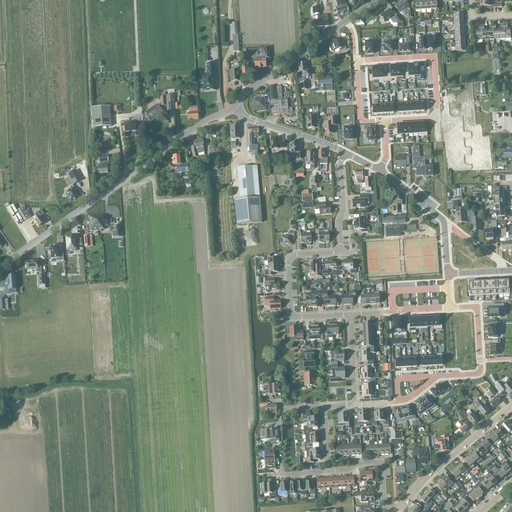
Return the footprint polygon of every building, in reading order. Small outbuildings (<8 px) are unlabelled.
[(348,12),(345,0),(335,0),(337,7),(336,7),(338,15),(348,12)] [(404,0),(395,6),(400,13),(402,15),(402,16),(403,16),(405,15),(405,13),(406,12),(407,14),(408,13),(408,18),(413,18),(412,16),(412,12),(412,10),(409,10),(409,7),(404,0)] [(319,7),(313,8),(313,15),(317,14),(317,16),(318,16),(319,27),(320,28),(322,27),(323,26),(329,26),(328,15),(320,16),(319,7)] [(390,10),(381,17),(385,23),(390,19),(393,24),(398,23),(398,28),(403,28),(403,23),(398,16),(394,19),(393,17),(394,17),(390,10)] [(432,36),(425,37),(426,51),(429,50),(429,51),(429,50),(431,50),(432,50),(433,50),(432,44),(433,44),(432,44),(432,43),(433,43),(432,43),(432,42),(435,42),(435,34),(432,35),(432,36)] [(419,35),(416,36),(416,43),(419,43),(419,44),(419,45),(420,51),(421,51),(423,51),(426,51),(425,37),(419,37),(419,35)] [(335,51),(339,49),(340,52),(346,50),(343,42),(340,43),(338,39),(331,42),(332,46),(331,47),(330,48),(332,52),(333,53),(334,52),(335,51)] [(369,42),(365,42),(366,54),(374,54),(373,47),(377,47),(377,39),(369,40),(369,42)] [(406,44),(399,44),(399,52),(404,52),(406,52),(411,52),(411,48),(414,48),(413,39),(406,39),(406,44)] [(383,45),(382,45),(382,48),(383,48),(383,53),(388,53),(388,52),(392,52),(392,51),(392,50),(396,49),(395,43),(392,43),(392,42),(386,42),(386,44),(382,44),(383,45)] [(255,68),(266,67),(266,59),(270,58),(270,48),(263,49),(263,58),(262,59),(262,60),(258,60),(258,59),(254,59),(254,63),(255,63),(255,68)] [(207,64),(207,70),(207,74),(201,75),(201,90),(205,90),(205,91),(216,90),(214,63),(207,64)] [(299,72),(298,72),(299,78),(300,84),(300,83),(301,90),(307,90),(305,78),(309,77),(308,71),(307,71),(306,64),(298,65),(299,72)] [(408,66),(408,73),(405,73),(406,80),(409,79),(409,78),(415,78),(414,65),(408,66)] [(420,80),(423,80),(423,72),(420,72),(419,65),(414,65),(415,78),(420,78),(420,80)] [(390,67),(391,74),(387,74),(388,82),(391,81),(391,80),(397,79),(396,66),(395,66),(395,67),(390,67)] [(397,79),(402,79),(402,81),(406,81),(405,73),(402,74),(401,66),(396,66),(397,79)] [(237,70),(230,71),(231,82),(239,81),(238,73),(241,73),(240,67),(237,67),(237,70)] [(379,80),(384,80),(384,82),(388,82),(387,74),(384,75),(383,67),(378,68),(379,80)] [(372,68),(373,75),(369,75),(370,82),(373,82),(373,81),(379,80),(378,68),(372,68)] [(332,78),(317,79),(318,91),(333,90),(332,78)] [(268,94),(269,103),(270,114),(289,112),(287,99),(282,99),(281,86),(268,87),(268,94)] [(451,93),(450,93),(451,98),(462,98),(461,90),(459,90),(459,87),(453,88),(453,91),(451,91),(451,93)] [(257,100),(253,100),(254,110),(258,110),(258,112),(266,111),(266,106),(264,106),(264,103),(269,103),(268,94),(256,95),(257,100)] [(166,96),(167,111),(175,111),(174,95),(166,96)] [(464,102),(451,103),(452,118),(465,118),(464,102)] [(92,108),(93,120),(93,128),(111,127),(110,106),(92,108)] [(187,114),(188,119),(198,118),(197,106),(189,107),(189,113),(190,113),(187,114)] [(160,107),(152,112),(150,109),(145,113),(147,115),(146,116),(150,122),(154,119),(163,113),(160,107)] [(306,118),(307,128),(316,128),(315,120),(319,120),(318,114),(314,114),(315,117),(306,118)] [(323,124),(324,134),(333,133),(332,126),(336,125),(336,118),(329,119),(329,123),(323,124)] [(463,127),(462,127),(463,132),(474,131),(474,124),(471,124),(471,121),(465,121),(465,124),(463,125),(463,127)] [(124,123),(125,132),(136,131),(135,122),(124,123)] [(419,134),(418,134),(418,136),(424,135),(424,136),(427,136),(427,129),(424,129),(424,123),(418,124),(419,134)] [(403,134),(403,125),(397,125),(397,130),(394,130),(395,135),(403,134)] [(239,126),(230,127),(231,139),(231,142),(236,142),(236,138),(240,138),(240,133),(239,133),(239,126)] [(370,126),(364,126),(364,130),(367,130),(368,141),(375,141),(376,141),(376,140),(376,136),(375,136),(375,134),(376,134),(375,133),(375,129),(371,129),(370,126)] [(248,133),(249,145),(255,145),(254,138),(256,138),(256,136),(259,136),(258,128),(248,128),(248,133)] [(353,140),(352,128),(344,128),(344,131),(341,131),(342,138),(345,137),(345,139),(347,139),(348,140),(353,140)] [(471,137),(463,138),(464,143),(474,143),(474,137),(477,137),(477,133),(470,134),(471,137)] [(195,146),(191,147),(193,157),(198,157),(197,154),(199,153),(204,152),(203,148),(204,148),(203,142),(204,142),(203,139),(202,139),(198,140),(198,141),(194,141),(195,146)] [(272,139),(270,139),(271,149),(280,148),(285,147),(284,141),(279,141),(279,139),(272,139)] [(298,143),(290,143),(290,153),(297,153),(297,160),(303,159),(303,152),(299,153),(298,143)] [(474,143),(464,143),(464,149),(471,149),(472,152),(478,151),(478,148),(475,148),(474,143)] [(419,146),(412,147),(413,169),(416,169),(416,176),(422,176),(426,180),(425,166),(425,157),(420,157),(419,146)] [(328,158),(324,158),(324,150),(319,150),(318,159),(320,159),(320,164),(327,164),(328,158)] [(472,155),(464,155),(465,161),(476,160),(475,155),(478,155),(478,151),(472,152),(472,155)] [(315,152),(307,152),(307,158),(305,158),(305,164),(311,164),(311,169),(314,169),(314,164),(315,152)] [(109,167),(108,156),(99,157),(99,164),(101,163),(102,167),(98,167),(99,174),(108,173),(107,167),(109,167)] [(180,156),(173,156),(174,166),(177,166),(177,173),(181,173),(189,172),(189,164),(182,165),(182,161),(180,161),(180,156)] [(404,156),(395,157),(395,169),(405,168),(405,163),(409,163),(408,157),(404,157),(404,156)] [(476,160),(465,161),(465,167),(473,166),(473,170),(479,169),(479,166),(476,166),(476,160)] [(433,165),(425,166),(426,180),(430,177),(431,177),(433,177),(433,174),(435,174),(434,171),(433,171),(433,165)] [(258,166),(252,166),(237,167),(240,200),(235,200),(237,224),(262,222),(258,166)] [(76,170),(67,175),(69,177),(73,185),(82,181),(76,170)] [(362,171),(354,171),(355,176),(356,176),(356,180),(357,180),(358,184),(362,184),(362,180),(363,180),(363,177),(366,177),(366,173),(364,173),(362,173),(362,171)] [(288,172),(281,172),(280,183),(288,183),(288,172)] [(68,190),(65,192),(70,202),(79,198),(74,187),(68,190)] [(500,188),(492,189),(492,196),(492,199),(495,199),(504,198),(503,192),(500,192),(500,188)] [(396,206),(393,206),(393,215),(401,214),(401,206),(403,206),(402,201),(402,192),(395,193),(395,201),(396,206)] [(353,208),(364,208),(364,204),(369,204),(368,196),(360,197),(360,200),(352,200),(352,201),(351,202),(352,204),(353,205),(353,208)] [(458,201),(453,202),(453,210),(457,210),(457,214),(458,214),(458,222),(466,222),(465,209),(459,210),(458,201)] [(330,214),(330,206),(326,207),(326,203),(315,204),(315,210),(319,209),(320,215),(330,214)] [(18,211),(24,221),(31,217),(25,206),(18,211)] [(45,214),(41,210),(35,214),(38,218),(35,221),(39,227),(44,223),(40,217),(45,214)] [(496,211),(490,211),(490,215),(496,214),(496,218),(497,218),(497,221),(503,220),(503,217),(505,217),(505,210),(496,211)] [(472,224),(473,231),(481,231),(480,218),(474,218),(474,214),(473,214),(472,211),(468,211),(468,217),(471,217),(471,224),(472,224)] [(97,216),(88,217),(89,217),(90,231),(98,231),(101,230),(105,229),(105,226),(108,226),(107,221),(104,221),(104,216),(97,216)] [(354,225),(364,224),(367,224),(367,219),(367,216),(360,216),(360,219),(354,220),(354,221),(353,221),(354,225)] [(486,240),(494,240),(493,230),(497,230),(496,222),(491,222),(492,230),(485,230),(486,240)] [(364,224),(354,225),(354,229),(355,230),(361,230),(361,233),(368,233),(368,227),(364,227),(364,224)] [(401,237),(401,232),(404,232),(404,226),(385,227),(386,238),(401,237)] [(332,236),(332,232),(332,229),(323,230),(324,233),(324,243),(328,243),(329,243),(329,236),(332,236)] [(308,230),(305,231),(306,234),(306,244),(310,244),(310,243),(311,243),(311,237),(314,237),(314,232),(314,230),(308,230)] [(324,243),(324,233),(323,230),(315,230),(315,237),(318,237),(319,243),(320,243),(320,244),(324,243)] [(510,250),(509,239),(509,232),(508,233),(506,233),(506,230),(501,230),(502,237),(506,237),(506,239),(507,243),(502,243),(503,251),(510,250)] [(306,244),(306,234),(300,234),(300,231),(297,231),(297,238),(300,238),(301,244),(302,244),(302,245),(306,244)] [(288,236),(281,236),(282,245),(292,245),(291,240),(295,240),(295,233),(288,233),(288,236)] [(75,238),(67,238),(68,250),(76,249),(75,244),(77,244),(77,245),(82,245),(81,239),(77,239),(77,241),(75,241),(75,238)] [(51,247),(50,247),(51,247),(51,258),(51,259),(52,259),(57,259),(57,261),(57,262),(63,261),(64,261),(63,252),(59,253),(59,247),(59,246),(58,246),(56,247),(56,246),(55,246),(55,247),(54,247),(53,247),(51,247)] [(268,266),(278,266),(278,259),(272,259),(272,255),(263,256),(264,261),(268,261),(268,266)] [(38,269),(38,273),(42,273),(41,266),(38,266),(37,261),(26,261),(27,269),(38,269)] [(342,266),(339,266),(339,276),(342,274),(344,274),(344,270),(347,270),(347,261),(342,261),(342,266)] [(352,261),(347,261),(347,270),(348,273),(350,273),(351,274),(356,274),(356,267),(353,267),(352,261)] [(325,269),(322,269),(323,276),(328,276),(328,274),(331,274),(331,272),(330,262),(325,262),(325,269)] [(335,262),(330,262),(331,272),(331,274),(334,274),(334,276),(339,276),(339,266),(336,266),(335,262)] [(314,273),(314,277),(321,276),(321,270),(316,270),(316,263),(309,263),(309,265),(304,266),(304,271),(309,271),(309,273),(314,273)] [(268,270),(264,270),(264,276),(273,275),(273,273),(278,273),(278,266),(268,266),(268,270)] [(45,274),(38,275),(38,285),(46,284),(45,274)] [(8,287),(5,287),(5,294),(9,294),(9,290),(16,289),(15,276),(7,276),(8,287)] [(274,279),(265,280),(266,287),(266,292),(268,293),(270,292),(269,291),(279,290),(279,283),(274,283),(274,279)] [(470,286),(468,286),(468,291),(470,291),(470,296),(510,294),(510,293),(510,291),(510,288),(509,286),(509,280),(470,282),(470,286)] [(347,295),(347,306),(349,305),(349,307),(353,306),(352,305),(353,305),(352,298),(355,298),(355,291),(350,292),(350,295),(347,295)] [(314,294),(311,294),(311,297),(312,307),(317,307),(317,300),(322,300),(321,292),(314,293),(314,294)] [(327,292),(321,292),(322,300),(325,300),(325,307),(330,307),(330,297),(330,294),(327,294),(327,292)] [(330,297),(330,307),(336,306),(335,299),(339,299),(338,292),(335,293),(334,293),(333,294),(333,296),(330,297)] [(342,292),(338,292),(339,299),(342,299),(342,306),(342,307),(346,307),(346,306),(347,306),(347,295),(344,295),(344,292),(342,292)] [(379,292),(374,293),(374,295),(375,304),(379,304),(379,303),(382,303),(382,295),(379,295),(379,292)] [(311,294),(301,294),(301,298),(303,298),(303,303),(306,303),(306,308),(312,307),(311,297),(311,294)] [(361,305),(366,305),(365,296),(361,296),(358,296),(358,304),(361,304),(361,305)] [(276,311),(276,310),(280,309),(280,300),(274,301),(273,298),(265,298),(265,304),(270,303),(270,311),(276,311)] [(504,304),(494,305),(494,309),(488,309),(488,318),(501,317),(501,309),(504,309),(504,304)] [(439,317),(433,317),(433,327),(433,330),(442,330),(442,323),(439,323),(439,317)] [(410,324),(407,324),(407,331),(417,331),(416,330),(416,318),(410,318),(410,324)] [(401,319),(393,319),(394,331),(401,331),(401,333),(405,332),(404,324),(401,324),(401,319)] [(491,326),(489,326),(489,337),(493,337),(493,338),(497,338),(497,337),(498,337),(497,327),(500,327),(500,323),(491,323),(491,326)] [(327,324),(327,325),(328,333),(324,333),(325,339),(328,339),(333,339),(333,335),(333,325),(331,325),(331,324),(327,324)] [(334,324),(334,325),(333,325),(333,335),(338,335),(338,338),(342,338),(341,332),(338,332),(338,325),(337,325),(337,324),(334,324)] [(309,325),(309,326),(309,334),(306,334),(306,340),(311,340),(311,339),(314,339),(314,326),(313,326),(313,325),(309,325)] [(315,325),(315,326),(314,326),(314,339),(320,339),(320,341),(323,340),(323,333),(320,333),(319,326),(319,325),(315,325)] [(294,337),(295,339),(303,339),(303,337),(303,332),(298,332),(297,327),(289,327),(290,337),(294,337)] [(490,344),(490,345),(490,349),(490,350),(490,351),(490,355),(491,355),(499,355),(498,344),(500,344),(500,341),(493,341),(493,344),(490,344)] [(361,352),(362,357),(373,356),(373,354),(375,354),(376,352),(376,347),(368,348),(368,351),(361,352)] [(337,349),(330,349),(331,355),(331,357),(332,357),(344,357),(344,352),(337,352),(337,349)] [(303,360),(304,368),(314,367),(314,359),(313,359),(313,356),(314,356),(314,352),(304,352),(304,357),(305,357),(305,359),(303,360)] [(374,362),(373,357),(373,356),(362,357),(362,362),(365,362),(365,365),(375,365),(375,362),(374,362)] [(332,360),(331,360),(331,366),(338,365),(337,362),(344,362),(344,357),(332,357),(332,360)] [(338,365),(331,366),(331,371),(332,371),(332,374),(335,374),(345,373),(344,368),(338,368),(338,365)] [(375,365),(365,365),(365,368),(362,369),(362,374),(374,373),(374,369),(376,369),(375,365)] [(314,372),(304,372),(305,386),(308,386),(308,387),(309,388),(310,388),(311,388),(311,387),(314,386),(315,386),(315,385),(315,380),(314,380),(314,372)] [(332,379),(330,379),(330,382),(338,382),(338,379),(345,379),(345,373),(335,374),(332,374),(333,377),(332,377),(332,379)] [(374,373),(362,374),(362,375),(361,375),(361,379),(363,379),(370,379),(370,382),(375,382),(375,377),(375,373),(374,373)] [(370,385),(363,386),(363,391),(375,390),(375,387),(375,382),(370,382),(370,385)] [(502,383),(497,387),(502,393),(505,390),(509,395),(511,393),(511,386),(509,383),(505,387),(502,383)] [(271,385),(272,395),(281,394),(280,384),(271,385)] [(430,392),(435,398),(444,391),(446,393),(450,390),(446,385),(442,388),(440,385),(440,384),(439,385),(436,387),(435,388),(436,388),(434,389),(431,392),(430,392)] [(263,395),(272,395),(271,385),(262,385),(263,395)] [(375,390),(363,391),(364,396),(371,396),(371,399),(376,399),(375,390)] [(487,394),(490,398),(496,393),(493,390),(487,394)] [(422,400),(421,401),(427,411),(435,406),(430,399),(428,401),(426,398),(426,397),(425,398),(422,400)] [(489,403),(493,408),(500,403),(495,397),(493,399),(494,399),(489,403)] [(475,402),(475,403),(471,406),(476,412),(478,410),(483,416),(489,412),(484,405),(482,406),(478,401),(477,400),(475,402)] [(427,411),(421,401),(419,402),(416,404),(415,404),(416,405),(418,408),(415,409),(420,416),(427,411)] [(268,403),(260,404),(260,407),(266,407),(267,415),(277,415),(276,406),(268,406),(268,403)] [(415,419),(413,409),(412,410),(411,410),(410,410),(410,408),(410,407),(409,407),(405,408),(405,409),(404,409),(403,409),(406,421),(415,419)] [(395,414),(397,424),(398,424),(406,421),(403,409),(402,409),(401,409),(397,410),(397,411),(398,413),(397,413),(396,414),(395,414)] [(478,421),(473,415),(472,415),(470,412),(467,415),(464,411),(460,414),(465,420),(467,419),(472,425),(478,421)] [(377,422),(380,421),(379,412),(374,412),(374,419),(371,419),(372,427),(377,426),(377,422)] [(384,412),(379,412),(380,421),(380,423),(383,423),(383,425),(389,424),(388,418),(385,418),(384,412)] [(343,414),(343,426),(347,426),(347,429),(352,429),(351,420),(348,421),(348,413),(344,413),(344,414),(343,414)] [(358,420),(355,420),(355,428),(360,427),(360,425),(361,426),(363,426),(363,425),(362,413),(357,413),(358,420)] [(368,413),(362,413),(363,425),(366,425),(367,427),(372,427),(371,419),(368,419),(368,413)] [(335,427),(343,426),(343,414),(337,414),(338,422),(335,422),(335,427)] [(460,414),(457,416),(461,422),(456,426),(462,434),(468,429),(464,425),(465,424),(463,422),(465,420),(460,414)] [(310,415),(303,415),(303,419),(307,420),(307,423),(318,422),(317,417),(310,418),(310,415)] [(505,428),(510,433),(511,431),(511,424),(509,421),(506,423),(505,423),(502,425),(503,426),(502,426),(504,429),(505,428)] [(308,426),(304,427),(304,431),(311,431),(311,428),(318,427),(318,422),(307,423),(308,426)] [(269,430),(270,440),(279,439),(278,429),(269,430)] [(261,440),(270,440),(269,430),(260,430),(260,434),(258,434),(258,438),(259,439),(261,439),(261,440)] [(498,439),(500,438),(502,440),(505,437),(503,435),(498,430),(493,434),(498,439)] [(311,431),(304,431),(304,435),(305,436),(305,439),(308,439),(318,439),(318,433),(311,434),(311,431)] [(500,441),(498,439),(493,434),(492,434),(491,434),(489,436),(489,437),(488,438),(493,443),(492,444),(494,446),(500,441)] [(447,437),(434,438),(435,444),(440,443),(441,452),(449,452),(447,437)] [(306,443),(304,443),(305,447),(312,447),(312,444),(319,444),(318,439),(308,439),(305,439),(306,443)] [(402,439),(391,440),(392,449),(396,449),(396,444),(402,444),(402,439)] [(485,441),(480,445),(485,450),(486,450),(488,452),(493,448),(491,446),(490,446),(485,441)] [(480,445),(476,449),(480,454),(480,455),(482,457),(485,454),(487,452),(485,450),(480,445)] [(312,447),(305,447),(305,452),(306,452),(306,455),(309,455),(319,455),(319,449),(312,450),(312,447)] [(419,448),(415,448),(416,456),(418,456),(418,460),(418,464),(421,464),(421,465),(422,465),(424,465),(425,464),(425,463),(425,462),(428,462),(427,454),(426,449),(419,450),(419,448)] [(264,460),(275,460),(274,451),(264,451),(264,460)] [(469,458),(474,463),(476,462),(478,464),(481,461),(479,458),(479,459),(474,453),(469,458)] [(307,459),(305,459),(306,464),(313,463),(313,460),(320,460),(319,455),(309,455),(306,455),(307,459)] [(472,465),(474,463),(469,458),(464,462),(469,467),(469,468),(470,470),(474,467),(472,465)] [(265,469),(275,469),(275,460),(264,460),(265,469)] [(414,460),(405,461),(406,471),(406,475),(412,474),(412,473),(415,473),(415,464),(414,464),(414,460)] [(397,468),(396,461),(392,461),(392,468),(395,468),(395,479),(395,484),(400,484),(400,483),(403,482),(402,474),(404,474),(404,468),(397,468)] [(506,463),(500,468),(502,469),(506,475),(511,471),(507,466),(507,465),(506,463)] [(456,469),(460,475),(462,473),(464,475),(468,472),(466,470),(465,470),(460,465),(456,469)] [(494,466),(490,469),(497,478),(499,476),(502,479),(506,475),(502,469),(500,468),(499,467),(497,469),(494,466)] [(459,476),(460,475),(456,469),(451,473),(455,479),(457,481),(460,478),(459,476)] [(489,474),(485,477),(486,478),(488,481),(492,487),(497,483),(495,480),(497,478),(490,469),(487,472),(489,474)] [(366,472),(367,486),(370,486),(370,481),(372,481),(372,482),(376,482),(375,475),(372,475),(372,471),(366,472)] [(364,486),(367,486),(366,472),(359,472),(360,476),(357,476),(357,483),(360,483),(360,482),(364,482),(364,486)] [(446,477),(441,481),(446,487),(448,485),(450,488),(453,484),(451,482),(450,483),(446,477)] [(476,481),(481,487),(482,486),(483,485),(487,491),(492,487),(488,481),(486,478),(484,479),(482,477),(480,479),(480,478),(476,481)] [(306,488),(306,491),(310,490),(310,495),(315,495),(315,488),(312,488),(311,481),(305,481),(306,488)] [(441,481),(436,485),(441,491),(440,492),(442,494),(443,495),(445,493),(447,492),(446,491),(448,489),(446,487),(441,481)] [(471,488),(470,488),(472,490),(474,493),(479,498),(483,494),(479,489),(479,488),(481,487),(476,481),(474,483),(477,486),(475,487),(474,487),(473,487),(472,488),(472,489),(471,489),(471,488)] [(290,489),(287,489),(287,492),(287,494),(290,494),(297,494),(297,491),(296,482),(290,482),(290,489)] [(306,491),(306,488),(303,489),(302,482),(296,482),(297,491),(301,491),(301,496),(306,495),(306,491)] [(261,494),(266,494),(269,493),(270,499),(276,499),(276,491),(273,491),(272,483),(266,484),(266,483),(260,483),(261,494)] [(284,496),(284,492),(287,492),(287,488),(287,483),(281,483),(281,490),(278,490),(278,496),(284,496)] [(465,490),(462,493),(467,499),(469,497),(473,503),(479,498),(474,493),(472,490),(468,494),(465,490)] [(429,491),(425,495),(430,500),(432,498),(434,500),(437,497),(435,495),(435,496),(429,491)] [(373,492),(359,493),(359,496),(361,496),(362,502),(368,501),(368,504),(372,503),(372,501),(375,501),(374,495),(373,495),(373,492)] [(462,499),(458,503),(460,505),(464,510),(469,506),(464,501),(467,499),(462,493),(459,496),(462,499)] [(425,495),(421,500),(426,505),(423,508),(427,511),(433,505),(431,504),(432,502),(430,500),(425,495)] [(443,503),(444,502),(445,501),(441,496),(440,495),(437,497),(443,503)] [(456,505),(452,508),(454,510),(455,509),(457,511),(462,511),(464,510),(460,505),(458,503),(456,505)]
